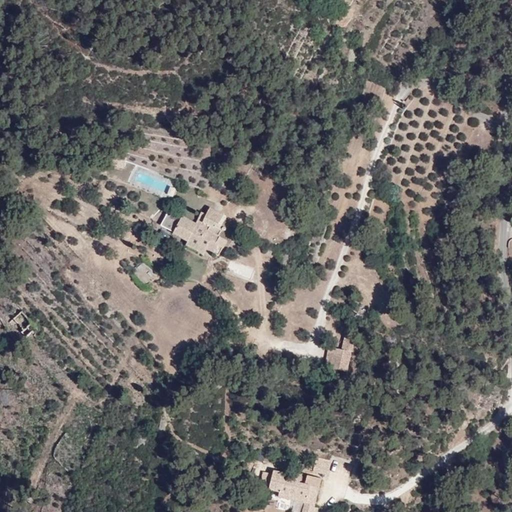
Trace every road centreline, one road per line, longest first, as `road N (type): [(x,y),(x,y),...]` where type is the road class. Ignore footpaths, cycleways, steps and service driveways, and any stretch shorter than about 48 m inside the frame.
road 1 (unknown): [(505,102),(447,84),(426,93),(334,349),(293,343),(276,252)]
road 2 (unclassified): [(511,315),(502,256),(509,0)]
